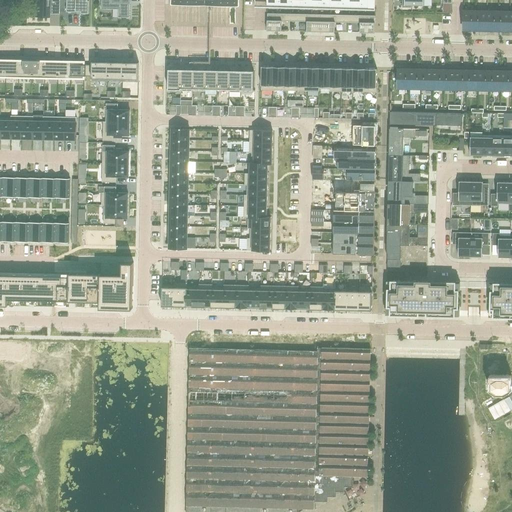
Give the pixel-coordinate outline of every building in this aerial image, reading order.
[(33,0),(33,16),(45,16),(45,15),(50,15),(51,0),(58,0),(33,0)] [(66,0),(67,12),(77,12),(77,11),(81,11),(81,13),(89,13),(90,0),(88,0),(66,0)] [(101,0),(101,9),(119,10),(118,18),(130,18),(130,0),(101,0)] [(293,0),(293,8),(312,8),(312,0),(293,0)] [(331,9),(331,0),(312,0),(312,8),(331,9)] [(349,0),(331,0),(331,9),(348,9),(350,9),(349,0)] [(349,0),(350,9),(368,10),(375,10),(375,0),(349,0)] [(476,11),(464,11),(464,30),(475,30),(476,11)] [(487,11),(476,11),(475,30),(487,31),(487,11)] [(487,11),(487,31),(498,31),(499,12),(487,11)] [(510,12),(499,12),(498,31),(510,31),(510,12)] [(282,21),(295,22),(295,14),(268,13),(267,21),(267,31),(282,31),(282,21)] [(321,32),(321,15),(295,14),(295,22),(307,22),(307,32),(321,32)] [(321,15),(321,32),(335,32),(335,22),(348,23),(348,15),(321,15)] [(375,16),(348,15),(348,23),(360,23),(360,33),(375,33),(375,16)] [(6,60),(6,77),(19,78),(19,60),(6,60)] [(19,60),(19,78),(32,78),(32,60),(19,60)] [(32,60),(32,78),(45,78),(45,60),(32,60)] [(45,60),(45,78),(58,78),(59,61),(45,60)] [(59,61),(58,78),(71,79),(72,61),(59,61)] [(72,61),(71,79),(85,79),(85,77),(85,65),(85,61),(72,61)] [(92,77),(92,81),(108,81),(108,62),(92,61),(92,65),(92,77)] [(108,62),(108,81),(123,82),(123,62),(108,62)] [(123,62),(123,82),(139,82),(139,62),(123,62)] [(262,66),(261,90),(273,91),(274,67),(262,66)] [(274,67),(273,91),(285,91),(285,67),(274,67)] [(285,67),(285,91),(296,91),(297,67),(285,67)] [(297,67),(296,91),(308,91),(308,67),(297,67)] [(308,67),(308,91),(319,91),(320,67),(308,67)] [(320,67),(319,91),(320,91),(320,89),(330,89),(331,68),(320,67)] [(331,68),(330,89),(331,89),(331,92),(342,92),(342,68),(331,68)] [(342,68),(342,92),(353,92),(354,68),(342,68)] [(354,68),(353,92),(365,92),(365,68),(354,68)] [(365,68),(365,92),(377,93),(377,69),(365,68)] [(181,92),(182,69),(169,69),(169,92),(181,92)] [(182,69),(181,92),(182,92),(182,91),(193,91),(194,70),(182,69)] [(410,89),(410,69),(398,69),(398,88),(410,89)] [(421,89),(421,70),(410,69),(410,89),(421,89)] [(194,70),(193,91),(204,91),(204,89),(205,89),(206,70),(194,70)] [(206,70),(205,89),(217,89),(218,70),(206,70)] [(218,70),(217,89),(229,90),(229,92),(230,70),(218,70)] [(230,70),(229,92),(241,92),(242,71),(230,70)] [(421,70),(421,89),(432,89),(433,70),(421,70)] [(444,89),(444,70),(433,70),(432,89),(444,89)] [(455,90),(456,70),(444,70),(444,89),(455,90)] [(467,90),(467,70),(456,70),(455,90),(467,90)] [(467,70),(467,90),(478,90),(478,71),(467,70)] [(242,71),(241,92),(254,93),(254,71),(242,71)] [(489,90),(490,71),(478,71),(478,90),(489,90)] [(490,71),(489,90),(501,91),(501,71),(490,71)] [(511,71),(501,71),(501,91),(511,90),(511,71)] [(106,104),(106,122),(130,122),(130,110),(118,110),(118,104),(106,104)] [(391,111),(390,124),(462,126),(463,114),(391,112),(391,111)] [(1,118),(0,136),(11,137),(12,116),(11,116),(11,118),(1,118)] [(12,116),(11,137),(22,137),(22,116),(12,116)] [(22,116),(22,137),(33,137),(33,116),(22,116)] [(33,116),(33,137),(44,137),(44,117),(43,117),(43,121),(34,121),(34,116),(33,116)] [(44,117),(44,137),(54,138),(55,117),(44,117)] [(55,117),(54,138),(65,138),(66,117),(55,117)] [(66,117),(65,138),(76,138),(77,117),(66,117)] [(87,142),(88,122),(80,122),(80,142),(87,142)] [(103,122),(103,141),(115,141),(116,137),(122,138),(122,135),(130,135),(130,122),(106,122),(103,122)] [(354,125),(353,145),(375,145),(376,126),(354,125)] [(172,129),(172,140),(190,140),(190,129),(182,129),(182,128),(180,128),(180,129),(172,129)] [(390,155),(403,155),(404,137),(404,129),(390,128),(390,155)] [(250,141),(273,142),(273,131),(250,130),(250,141)] [(482,155),(482,132),(471,132),(470,155),(482,155)] [(482,132),(482,155),(492,155),(493,135),(482,135),(483,132),(482,132)] [(492,155),(503,156),(504,135),(493,135),(492,155)] [(511,135),(504,135),(503,156),(511,155),(511,135)] [(172,140),(171,151),(189,151),(190,140),(172,140)] [(273,142),(250,141),(250,152),(272,152),(273,142)] [(103,145),(103,164),(129,164),(129,152),(122,151),(122,149),(115,149),(115,145),(103,145)] [(339,158),(339,159),(348,159),(375,160),(376,160),(376,149),(376,148),(340,148),(340,158),(339,158)] [(171,151),(171,161),(189,162),(189,151),(171,151)] [(252,153),(252,163),(272,163),(272,152),(250,152),(250,153),(252,153)] [(390,155),(389,180),(407,181),(408,163),(410,163),(410,155),(403,155),(390,155)] [(348,170),(375,170),(376,160),(375,160),(348,159),(348,170)] [(171,161),(171,172),(189,173),(189,162),(171,161)] [(272,163),(252,163),(250,163),(250,173),(245,173),(245,174),(268,174),(268,164),(272,164),(272,163)] [(103,164),(102,182),(117,182),(117,176),(129,177),(129,164),(103,164)] [(313,169),(313,179),(324,179),(324,169),(313,169)] [(348,170),(348,180),(375,181),(375,170),(348,170)] [(171,172),(171,183),(189,183),(189,173),(171,172)] [(245,185),(268,185),(268,174),(245,174),(245,185)] [(4,178),(4,196),(17,197),(17,178),(4,178)] [(17,178),(17,197),(30,197),(30,178),(17,178)] [(30,178),(30,197),(43,197),(44,178),(30,178)] [(44,178),(43,197),(56,198),(57,179),(44,178)] [(57,179),(56,198),(70,198),(70,179),(57,179)] [(335,180),(334,192),(336,192),(374,193),(375,181),(348,180),(335,180)] [(389,180),(389,203),(416,204),(416,195),(412,195),(412,181),(407,181),(389,180)] [(453,205),(471,205),(471,181),(459,181),(459,193),(453,193),(453,205)] [(483,182),(471,181),(471,205),(489,206),(489,194),(483,194),(483,182)] [(498,204),(509,204),(510,182),(498,182),(497,194),(491,194),(491,206),(498,206),(498,204)] [(171,183),(170,194),(188,194),(189,183),(171,183)] [(245,195),(245,196),(267,196),(268,185),(245,185),(247,185),(247,195),(245,195)] [(102,193),(102,206),(104,206),(128,206),(128,193),(116,193),(117,187),(105,187),(104,193),(102,193)] [(336,192),(336,202),(339,202),(339,210),(365,211),(365,210),(374,211),(374,193),(336,192)] [(170,194),(170,205),(188,205),(188,194),(170,194)] [(244,206),(267,207),(267,196),(245,196),(244,206)] [(389,203),(388,224),(409,224),(410,224),(410,212),(428,212),(429,204),(416,204),(389,203)] [(170,205),(170,215),(188,216),(188,205),(170,205)] [(104,206),(104,224),(116,224),(116,218),(128,218),(128,206),(104,206)] [(244,217),(248,217),(271,218),(271,217),(267,217),(267,207),(244,206),(244,217)] [(334,222),(335,222),(374,223),(374,211),(365,210),(365,211),(339,210),(334,210),(334,211),(336,211),(335,222),(334,222)] [(170,215),(170,226),(188,227),(188,216),(170,215)] [(248,228),(271,228),(271,218),(248,217),(248,228)] [(16,222),(3,222),(3,241),(16,241),(16,222)] [(16,241),(29,242),(30,223),(16,222),(16,241)] [(334,232),(334,233),(338,233),(374,234),(374,223),(335,222),(335,232),(334,232)] [(43,223),(30,223),(29,242),(42,242),(43,223)] [(56,242),(56,223),(43,223),(42,242),(56,242)] [(56,223),(56,242),(69,242),(69,224),(56,223)] [(388,224),(388,245),(401,245),(423,246),(427,246),(428,238),(408,238),(409,224),(388,224)] [(170,226),(170,237),(188,237),(188,227),(170,226)] [(248,239),(271,239),(271,228),(248,228),(250,229),(250,238),(248,238),(248,239)] [(458,256),(470,257),(471,233),(453,232),(453,244),(459,244),(458,256)] [(334,233),(334,243),(338,243),(373,244),(374,234),(338,233),(334,233)] [(489,233),(471,233),(470,257),(482,257),(483,245),(489,245),(489,233)] [(510,258),(511,236),(500,236),(500,233),(493,233),(493,245),(499,245),(498,257),(510,258)] [(170,237),(169,248),(177,249),(179,250),(179,249),(187,249),(188,237),(170,237)] [(271,239),(248,239),(247,250),(270,251),(271,239)] [(334,243),(333,254),(337,254),(359,254),(359,255),(373,256),(373,244),(338,243),(334,243)] [(387,257),(387,267),(401,267),(401,245),(388,245),(387,245),(387,257)] [(0,301),(8,302),(8,306),(100,308),(100,304),(117,304),(133,305),(133,286),(134,262),(123,262),(123,263),(101,262),(101,274),(0,271),(0,301)] [(391,307),(391,315),(511,317),(511,282),(391,280),(391,289),(388,289),(388,307),(391,307)] [(163,284),(162,306),(175,306),(175,282),(175,285),(163,284)] [(175,282),(175,306),(187,307),(187,283),(175,282)] [(187,283),(187,307),(199,307),(200,284),(199,284),(199,286),(188,286),(188,283),(187,283)] [(200,284),(199,307),(212,307),(212,284),(200,284)] [(212,284),(212,307),(224,307),(224,284),(224,287),(213,287),(213,284),(212,284)] [(224,284),(224,307),(236,308),(236,285),(224,284)] [(236,285),(236,308),(248,308),(249,285),(236,285)] [(249,285),(248,308),(261,308),(261,285),(261,288),(249,287),(249,285)] [(261,285),(261,308),(274,308),(274,286),(261,285)] [(274,286),(274,308),(286,309),(286,286),(274,286)] [(286,286),(286,309),(298,309),(299,286),(286,286)] [(299,286),(298,309),(311,309),(311,286),(311,289),(299,288),(299,286)] [(311,286),(311,309),(323,309),(323,287),(311,286)] [(348,291),(347,310),(359,310),(360,286),(359,286),(359,291),(348,291)] [(360,286),(359,310),(372,310),(372,286),(360,286)] [(323,287),(323,309),(335,310),(336,289),(324,289),(324,287),(323,287)] [(336,289),(335,310),(347,310),(348,291),(336,290),(336,289)] [(48,341),(48,351),(65,352),(65,342),(48,341)] [(192,346),(191,370),(207,370),(208,352),(207,352),(198,352),(198,346),(192,346)] [(208,352),(207,370),(223,371),(223,353),(214,352),(214,346),(207,346),(207,352),(208,352)] [(223,353),(223,371),(238,371),(239,353),(238,353),(229,353),(229,347),(223,347),(223,353)] [(239,353),(238,371),(254,371),(254,353),(245,353),(245,347),(238,347),(238,353),(239,353)] [(254,353),(254,371),(270,372),(270,354),(269,354),(260,353),(261,347),(254,347),(254,353)] [(270,354),(270,372),(285,372),(286,354),(285,354),(276,354),(276,348),(270,348),(269,354),(270,354)] [(286,354),(285,372),(301,372),(301,354),(292,354),(292,348),(285,348),(285,354),(286,354)] [(301,354),(301,372),(317,373),(317,355),(307,354),(307,348),(301,348),(301,354)] [(317,355),(317,373),(317,395),(343,396),(343,385),(369,386),(370,356),(317,355)] [(509,387),(510,380),(505,377),(500,377),(494,380),(494,387),(499,390),(504,390),(509,387)] [(64,380),(31,380),(31,390),(63,390),(64,380)] [(191,380),(191,388),(218,388),(218,380),(191,380)] [(368,422),(369,386),(343,385),(343,396),(317,395),(316,421),(368,422)] [(511,395),(489,408),(495,419),(511,409),(511,395)] [(194,414),(213,414),(214,401),(195,401),(194,414)] [(194,414),(194,427),(213,427),(213,414),(194,414)] [(317,423),(315,501),(323,502),(323,496),(336,497),(336,492),(345,492),(345,487),(353,487),(353,477),(368,477),(369,424),(317,423)] [(194,427),(194,440),(213,440),(213,427),(194,427)] [(213,453),(213,440),(194,440),(194,453),(213,453)] [(194,453),(193,466),(212,466),(213,453),(194,453)] [(193,466),(193,479),(212,479),(212,466),(193,466)] [(193,492),(212,492),(212,479),(193,479),(193,492)] [(265,511),(266,499),(189,497),(188,511),(265,511)]
